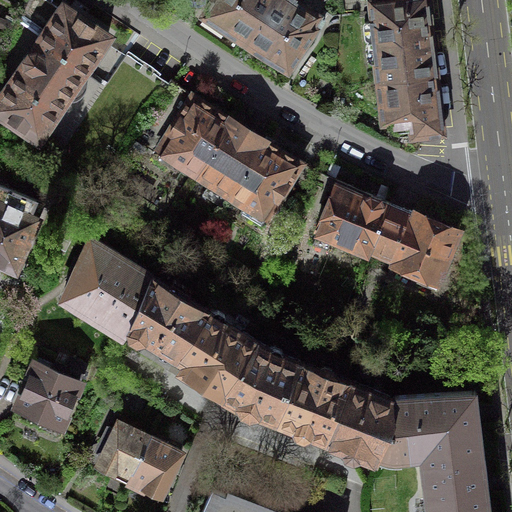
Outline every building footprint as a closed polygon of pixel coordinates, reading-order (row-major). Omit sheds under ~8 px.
[(17,62),(0,87),(0,121),(33,144),(65,98),(68,98),(70,99),(72,99),(74,99),(76,98),(78,98),(80,96),(82,95),(83,93),(85,91),(85,89),(86,87),(86,85),(85,82),(85,80),(84,78),(82,76),(81,75),(110,32),(79,11),(61,0),(56,0),(53,4),(47,0),(25,0),(17,12),(40,27),(27,48),(21,49),(16,56),(17,62)] [(213,0),(204,15),(245,43),(273,0),(213,0)] [(273,0),(245,43),(288,70),(315,27),(311,25),(314,20),(317,15),(317,13),(296,0),(273,0)] [(379,81),(436,74),(430,25),(426,0),(370,0),(373,20),(371,20),(376,60),(375,60),(378,81),(379,81)] [(148,70),(125,55),(104,86),(150,117),(170,85),(148,70)] [(436,80),(436,74),(379,81),(384,121),(389,121),(389,126),(395,125),(396,132),(396,133),(397,134),(397,135),(398,135),(399,136),(400,136),(401,136),(413,135),(435,133),(435,129),(437,127),(439,124),(442,124),(436,80)] [(193,181),(231,118),(212,106),(193,94),(154,157),(176,170),(193,181)] [(224,200),(263,138),(247,128),(231,118),(193,181),(206,189),(224,200)] [(263,138),(224,200),(241,211),(262,224),(287,185),(302,195),(317,171),(282,150),(263,138)] [(336,241),(368,254),(389,201),(366,191),(363,198),(357,196),(351,193),(354,186),(337,179),(318,224),(320,224),(312,242),(332,250),(336,241)] [(0,268),(1,269),(3,270),(6,270),(8,271),(11,270),(13,270),(16,271),(27,245),(45,203),(0,183),(0,268)] [(389,201),(368,254),(369,254),(370,250),(421,271),(417,281),(436,289),(455,243),(450,241),(455,229),(433,220),(389,201)] [(128,328),(151,274),(152,273),(91,235),(68,286),(62,299),(64,300),(64,299),(109,327),(110,326),(124,334),(128,328)] [(177,357),(208,309),(151,274),(128,328),(128,330),(128,331),(128,333),(129,335),(130,336),(131,337),(132,338),(134,339),(136,340),(137,340),(139,340),(141,340),(142,339),(144,338),(145,337),(152,341),(158,345),(157,347),(159,353),(165,357),(171,355),(172,354),(177,357)] [(201,380),(222,393),(257,339),(208,309),(177,357),(184,361),(180,368),(201,380)] [(270,347),(257,339),(222,393),(238,403),(239,406),(240,408),(241,409),(243,411),(245,412),(246,413),(248,413),(250,414),(253,413),(255,413),(257,412),(276,419),(301,360),(283,353),(281,353),(278,359),(268,354),(271,348),(270,347)] [(52,367),(36,360),(22,393),(17,405),(19,406),(15,415),(55,432),(59,423),(61,423),(87,363),(70,356),(66,364),(55,359),(52,367)] [(301,360),(276,419),(294,426),(295,429),(296,429),(295,430),(296,431),(297,433),(300,435),(304,436),(307,435),(308,434),(310,433),(327,439),(352,380),(301,360)] [(352,380),(327,439),(344,446),(343,448),(346,449),(347,452),(350,454),(354,455),(357,453),(359,454),(360,452),(377,458),(394,417),(392,395),(352,380)] [(422,462),(483,455),(481,440),(480,440),(480,436),(475,437),(473,422),(478,422),(477,414),(476,406),(471,407),(470,393),(474,393),(474,390),(393,396),(392,395),(394,417),(377,458),(378,459),(380,454),(385,456),(391,457),(396,457),(401,457),(407,456),(407,454),(426,451),(425,452),(426,460),(422,461),(422,462)] [(108,426),(100,443),(103,444),(106,446),(99,461),(115,469),(117,463),(133,471),(149,437),(117,422),(114,429),(108,426)] [(149,437),(133,471),(127,482),(159,497),(170,475),(181,452),(149,437)] [(483,455),(422,462),(428,511),(489,511),(487,492),(481,492),(480,484),(479,475),(484,475),(484,473),(479,473),(477,457),(483,456),(483,455)] [(213,487),(201,511),(275,511),(276,511),(244,499),(213,487)]
